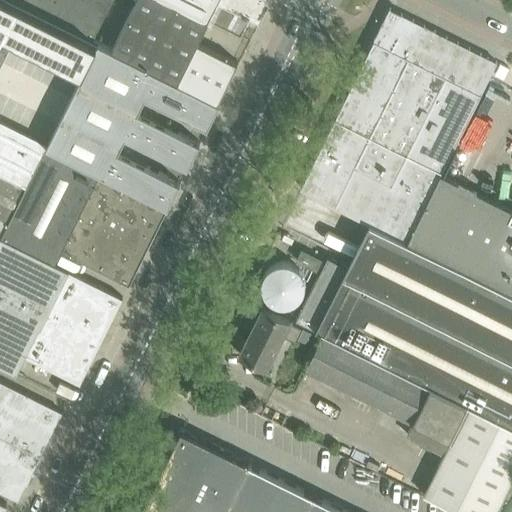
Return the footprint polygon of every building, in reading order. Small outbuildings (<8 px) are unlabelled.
[(14,0),(0,0),(0,42),(5,33),(83,72),(98,41),(92,38),(14,0)] [(14,0),(92,38),(110,0),(14,0)] [(135,0),(112,48),(218,100),(237,61),(198,41),(209,18),(208,18),(216,2),(244,15),(243,17),(248,19),(248,18),(259,23),(270,0),(135,0)] [(320,148),(301,187),(368,221),(369,221),(407,240),(511,292),(511,207),(441,172),(497,61),(390,7),(389,9),(372,43),(357,73),(350,86),(347,94),(334,120),(328,132),(320,148)] [(112,48),(98,41),(83,72),(47,142),(45,145),(168,206),(180,181),(118,150),(125,135),(187,166),(200,141),(137,110),(145,95),(207,126),(220,101),(218,100),(112,48)] [(0,118),(0,172),(25,185),(45,145),(47,142),(0,118)] [(45,145),(25,185),(8,221),(0,235),(55,263),(61,250),(129,284),(168,206),(45,145)] [(0,172),(0,216),(8,221),(25,185),(0,172)] [(328,255),(296,318),(315,328),(323,332),(511,426),(511,292),(407,240),(369,221),(358,243),(347,264),(328,255)] [(80,382),(101,339),(122,296),(55,263),(0,235),(0,236),(0,364),(16,373),(25,355),(80,382)] [(302,247),(296,259),(317,270),(323,258),(302,247)] [(263,306),(255,322),(240,353),(266,366),(282,334),(296,341),(303,327),(290,320),(263,306)] [(511,426),(323,332),(306,369),(449,440),(422,493),(460,511),(495,511),(511,478),(511,426)] [(0,434),(39,454),(61,410),(0,379),(0,434)] [(351,511),(181,427),(138,511),(351,511)] [(0,434),(0,489),(17,498),(39,454),(0,434)] [(511,511),(511,488),(500,511),(511,511)]
